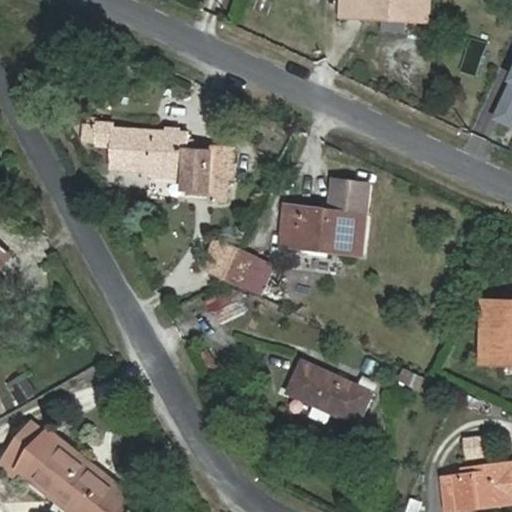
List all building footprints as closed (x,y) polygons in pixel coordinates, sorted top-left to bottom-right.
[(361,12),(431,14),(431,0),(343,0),(343,20),(361,20),(361,12)] [(430,23),(431,14),(361,12),(361,20),(430,23)] [(476,75),(486,43),(469,38),(460,70),(476,75)] [(511,94),(508,93),(496,119),(511,127),(511,94)] [(217,158),(189,156),(192,134),(184,133),(184,130),(168,129),(168,133),(118,129),(118,125),(100,123),(99,128),(86,127),(84,144),(97,145),(97,147),(114,149),(112,171),(150,174),(150,177),(185,181),(185,193),(214,196),(214,203),(228,204),(230,182),(234,182),(236,155),(218,154),(217,158)] [(285,247),(363,256),(371,186),(336,182),(333,213),(291,208),(285,247)] [(228,280),(241,251),(221,241),(220,245),(215,243),(203,268),(228,280)] [(0,268),(12,257),(0,245),(0,292),(7,285),(0,277),(0,268)] [(260,260),(241,251),(228,280),(226,283),(246,292),(248,288),(259,264),(260,260)] [(259,264),(248,288),(261,294),(272,270),(259,264)] [(210,315),(215,313),(239,300),(247,296),(232,288),(204,304),(210,315)] [(239,300),(215,313),(222,324),(245,313),(239,300)] [(511,365),(511,304),(486,304),(484,365),(511,365)] [(361,427),(376,395),(306,362),(291,394),(361,427)] [(403,367),(398,381),(424,391),(430,377),(403,367)] [(35,394),(26,377),(12,385),(22,402),(35,394)] [(72,511),(124,511),(135,499),(49,433),(47,435),(34,425),(0,466),(14,478),(20,470),(72,511)] [(471,458),(494,455),(491,436),(469,439),(471,458)] [(455,511),(511,505),(511,463),(464,470),(465,477),(444,480),(448,511),(455,511)]
